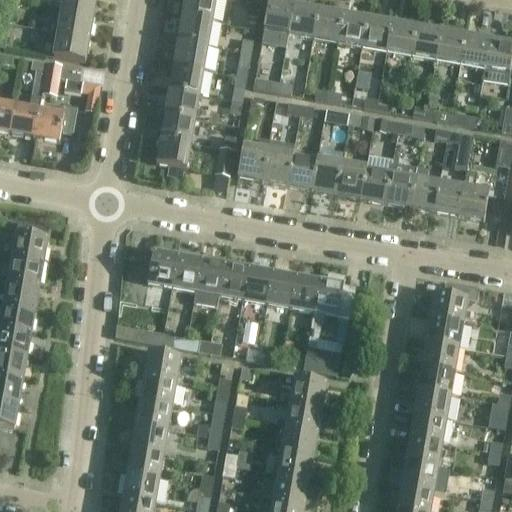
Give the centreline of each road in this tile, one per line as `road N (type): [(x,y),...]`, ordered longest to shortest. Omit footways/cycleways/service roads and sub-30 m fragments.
road 1 (residential): [(73,511),(106,203)]
road 2 (residential): [(407,254),(106,203)]
road 3 (residential): [(407,254),(361,511)]
road 4 (residential): [(106,203),(139,0)]
